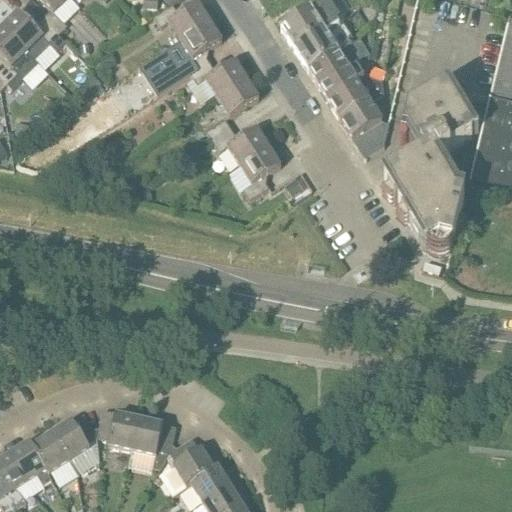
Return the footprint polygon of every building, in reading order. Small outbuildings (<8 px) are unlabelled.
[(54,18),(70,3),(66,0),(35,0),(50,15),(42,24),(58,40),(67,31),(54,18)] [(153,0),(143,0),(143,12),(158,12),(158,0),(153,0)] [(161,0),(170,8),(178,0),(161,0)] [(280,34),(295,56),(339,26),(337,23),(339,21),(331,8),(328,9),(325,4),(311,13),(309,14),(310,15),(280,34)] [(168,28),(180,47),(209,28),(197,9),(179,20),(172,10),(154,22),(161,33),(168,28)] [(18,16),(2,32),(27,58),(28,57),(36,65),(51,50),(57,55),(65,47),(58,40),(42,24),(34,32),(18,16)] [(295,56),(308,77),(361,45),(360,43),(353,47),(350,43),(352,41),(344,29),(342,30),(339,26),(295,56)] [(209,28),(180,47),(191,65),(184,69),(191,80),(210,68),(203,58),(221,47),(209,28)] [(27,58),(2,32),(0,34),(0,62),(1,64),(0,64),(0,79),(8,88),(18,79),(12,73),(27,58)] [(500,56),(511,59),(511,46),(503,44),(500,56)] [(361,45),(308,77),(327,107),(366,81),(366,80),(370,59),(361,45)] [(373,45),(370,63),(377,64),(381,46),(373,45)] [(76,49),(78,60),(93,57),(91,46),(76,49)] [(112,56),(98,61),(103,73),(117,69),(112,56)] [(498,68),(511,71),(511,59),(500,56),(498,68)] [(205,86),(217,104),(246,85),(234,66),(216,78),(210,68),(191,80),(197,91),(205,86)] [(495,80),(511,84),(511,71),(498,68),(495,80)] [(0,96),(8,88),(0,79),(0,96)] [(79,91),(70,99),(79,109),(82,106),(88,101),(99,90),(101,88),(91,79),(79,91)] [(366,81),(327,107),(339,126),(370,106),(370,107),(384,98),(382,86),(381,85),(366,80),(366,81)] [(492,92),(511,96),(511,84),(495,80),(492,92)] [(217,104),(229,123),(259,104),(246,85),(217,104)] [(446,91),(408,114),(402,137),(409,137),(415,149),(409,152),(411,155),(409,160),(407,162),(410,167),(384,183),(391,195),(387,197),(394,209),(398,207),(404,217),(400,220),(408,231),(411,229),(426,254),(438,247),(452,250),(462,214),(434,167),(450,157),(449,155),(472,142),(465,130),(472,126),(471,125),(468,127),(460,115),(464,113),(457,101),(453,103),(446,91)] [(511,108),(511,96),(492,92),(489,103),(511,108)] [(511,108),(489,103),(470,187),(511,192),(511,108)] [(370,107),(370,106),(339,126),(352,146),(353,146),(365,165),(367,165),(366,163),(384,153),(389,128),(383,127),(370,107)] [(206,138),(213,148),(231,136),(225,125),(206,138)] [(28,129),(16,127),(14,139),(26,141),(28,129)] [(227,153),(239,172),(268,153),(256,134),(238,146),(231,136),(213,148),(219,158),(227,153)] [(93,150),(79,157),(83,166),(97,159),(93,150)] [(251,190),(242,196),(249,206),(269,194),(262,184),(281,172),(268,153),(239,172),(251,190)] [(128,182),(135,193),(142,188),(135,177),(128,182)] [(303,194),(295,183),(284,191),(291,202),(303,194)] [(142,207),(152,204),(149,192),(139,195),(142,207)] [(108,452),(133,457),(140,425),(103,417),(99,433),(92,435),(98,442),(98,443),(109,446),(108,452)] [(98,443),(98,442),(92,435),(82,420),(72,427),(71,426),(52,439),(70,467),(69,467),(77,480),(100,466),(97,443),(98,443)] [(170,459),(177,454),(171,450),(175,433),(140,425),(133,457),(156,462),(153,473),(160,475),(170,460),(170,459)] [(69,467),(70,467),(52,439),(32,451),(31,452),(49,480),(69,467)] [(186,493),(190,491),(190,490),(214,474),(213,474),(200,454),(199,455),(192,445),(177,454),(170,459),(170,460),(175,469),(172,471),(186,493)] [(38,482),(43,491),(52,485),(49,480),(31,452),(32,451),(29,447),(8,461),(26,489),(38,482)] [(17,495),(26,489),(8,461),(0,465),(0,490),(13,511),(22,511),(26,509),(24,505),(19,497),(19,498),(17,495)] [(190,491),(202,510),(230,492),(217,471),(213,474),(214,474),(190,490),(190,491)] [(0,511),(13,511),(0,490),(0,511)] [(202,510),(203,511),(242,511),(243,511),(230,492),(202,510)]
